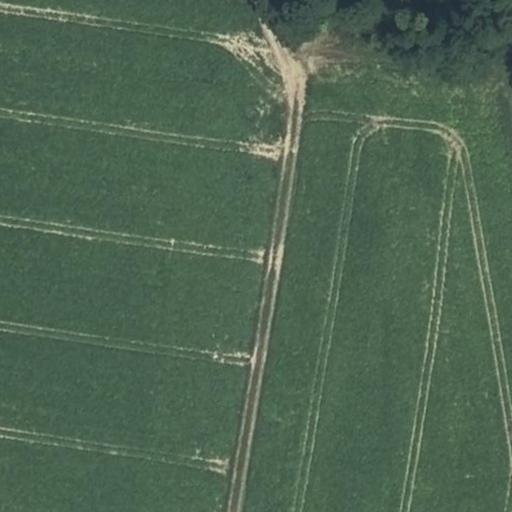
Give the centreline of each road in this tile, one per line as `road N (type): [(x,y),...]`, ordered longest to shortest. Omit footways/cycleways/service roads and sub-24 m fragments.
road 1 (track): [(236,511),(306,60),(270,0)]
road 2 (track): [(277,20),(145,0)]
